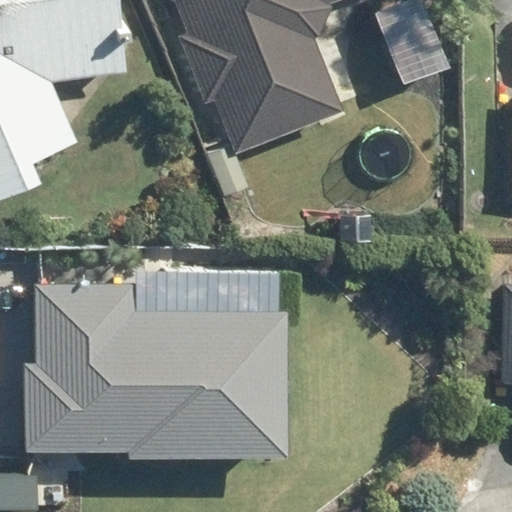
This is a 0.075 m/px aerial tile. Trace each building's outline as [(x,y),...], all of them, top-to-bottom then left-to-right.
[(56,73),(130,64),(122,0),(0,0),(0,190),(42,172),(35,157),(83,136),(56,73)] [(344,106),(317,35),(331,0),(178,0),(188,25),(180,28),(206,95),(217,91),(238,146),(344,106)] [(246,170),(235,140),(211,150),(222,180),(246,170)] [(126,276),(35,275),(35,356),(23,356),(23,448),(126,448),(126,449),(280,450),(281,308),(126,308),(126,276)] [(511,278),(499,278),(494,374),(511,374),(511,278)]
